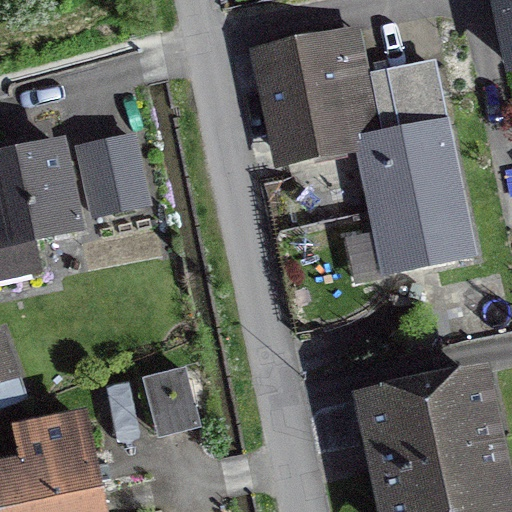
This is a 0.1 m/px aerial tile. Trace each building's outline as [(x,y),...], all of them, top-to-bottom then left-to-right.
[(511,1),(498,4),(511,71),(511,1)] [(259,53),(281,161),(374,142),(380,170),(362,174),(383,277),(468,259),(441,127),(429,69),(378,78),(363,81),(361,69),(345,72),(339,40),(344,39),(344,36),(339,37),(304,44),(259,53)] [(143,209),(128,141),(78,152),(93,220),(143,209)] [(0,247),(74,232),(57,149),(0,161),(0,247)] [(0,383),(12,380),(0,347),(0,383)] [(194,427),(180,374),(142,384),(155,437),(194,427)] [(502,511),(475,384),(365,407),(387,511),(502,511)] [(0,511),(97,511),(79,423),(16,435),(23,468),(0,472),(0,511)]
